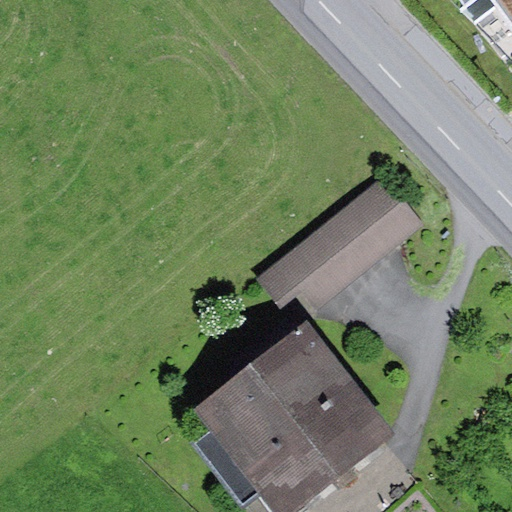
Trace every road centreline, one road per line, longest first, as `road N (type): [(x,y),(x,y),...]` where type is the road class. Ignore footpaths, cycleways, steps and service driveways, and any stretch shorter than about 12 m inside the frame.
road 1 (track): [(343,511),(413,435),(428,370),(497,187)]
road 2 (primary): [(310,0),(511,202)]
